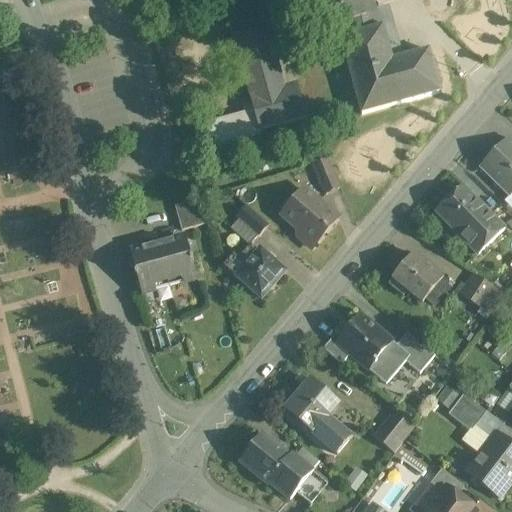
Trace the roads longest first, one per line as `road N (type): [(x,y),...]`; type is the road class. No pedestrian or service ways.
road 1 (residential): [(511,71),(167,472)]
road 2 (residential): [(87,187),(167,472)]
road 3 (residential): [(87,187),(122,177),(147,152),(136,90),(117,35),(102,24),(76,21),(39,32)]
road 4 (residential): [(39,32),(87,187)]
